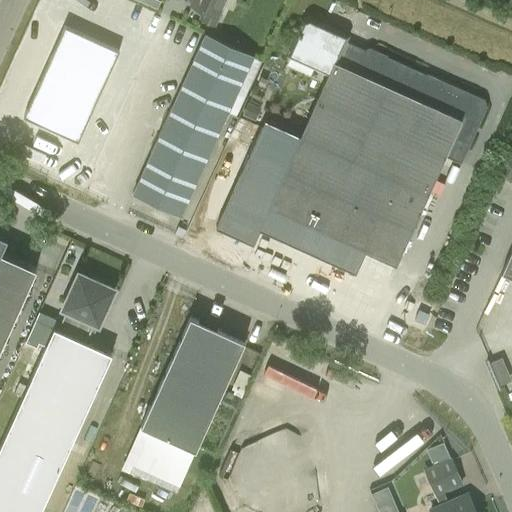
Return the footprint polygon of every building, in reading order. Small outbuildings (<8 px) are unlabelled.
[(192,0),(190,7),(203,13),(200,20),(213,26),(225,0),(192,0)] [(318,68),(329,73),(336,61),(348,36),(311,19),(304,22),(290,51),(319,64),(318,68)] [(23,116),(78,141),(119,50),(64,25),(23,116)] [(133,193),(180,214),(254,54),(207,32),(173,105),(159,99),(150,118),(164,125),(133,193)] [(356,272),(366,250),(396,264),(445,155),(460,161),(485,105),(484,100),(464,91),(459,93),(428,80),(426,74),(371,49),(366,50),(356,70),(336,61),(329,73),(300,136),(272,123),(223,230),(256,245),(263,230),(356,272)] [(0,347),(36,268),(1,252),(8,237),(0,233),(0,347)] [(511,248),(501,273),(511,278),(511,248)] [(66,310),(58,328),(86,341),(94,323),(98,324),(115,288),(78,272),(62,308),(66,310)] [(165,449),(170,437),(196,448),(245,340),(190,315),(141,424),(145,425),(139,437),(165,449)] [(0,446),(0,511),(40,511),(71,444),(70,443),(77,428),(78,429),(112,353),(108,351),(107,352),(92,345),(93,344),(86,341),(58,328),(54,327),(0,446)] [(306,393),(328,390),(325,362),(302,365),(306,393)] [(368,455),(385,473),(432,430),(414,411),(368,455)] [(435,495),(464,483),(451,454),(423,467),(435,495)] [(475,511),(467,493),(430,509),(431,511),(475,511)]
